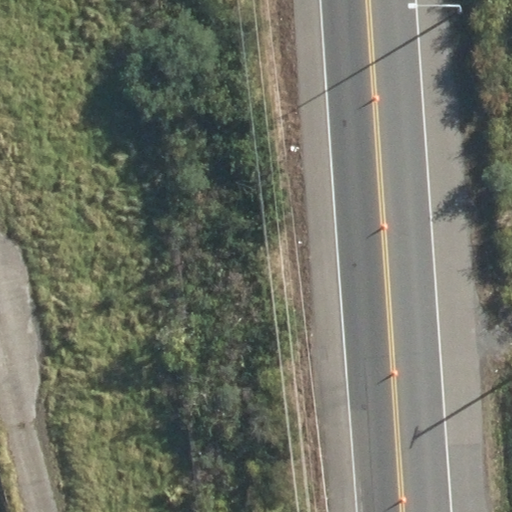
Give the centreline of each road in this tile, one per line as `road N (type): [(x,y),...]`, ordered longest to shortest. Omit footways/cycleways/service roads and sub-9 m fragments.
road 1 (secondary): [(412,511),(373,0)]
road 2 (track): [(43,511),(0,337)]
